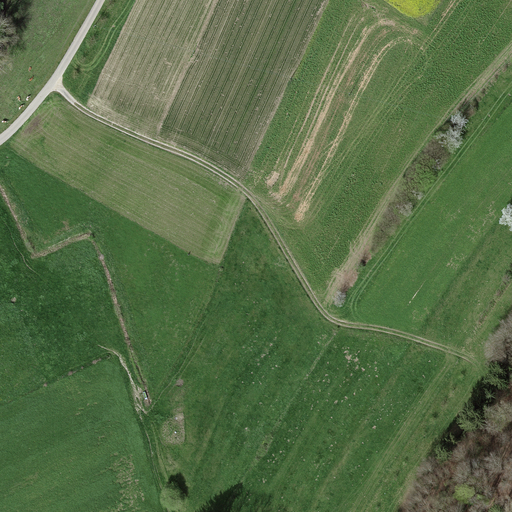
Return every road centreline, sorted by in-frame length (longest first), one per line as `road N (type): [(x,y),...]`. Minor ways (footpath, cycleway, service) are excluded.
road 1 (track): [(476,362),(335,324),(251,196),(210,167),(98,119),(52,85)]
road 2 (unclassified): [(102,0),(52,85),(0,142)]
